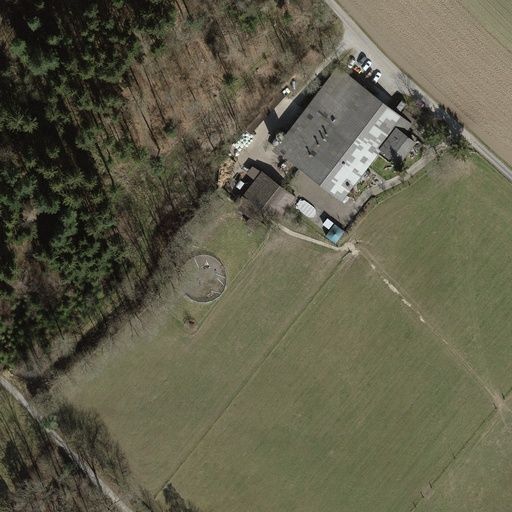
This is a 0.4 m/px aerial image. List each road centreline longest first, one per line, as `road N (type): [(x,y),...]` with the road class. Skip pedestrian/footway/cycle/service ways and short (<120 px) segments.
road 1 (track): [(329,0),(511,175)]
road 2 (track): [(308,190),(353,212),(413,174),(460,128)]
road 3 (track): [(0,378),(131,511)]
road 4 (track): [(252,164),(358,32)]
